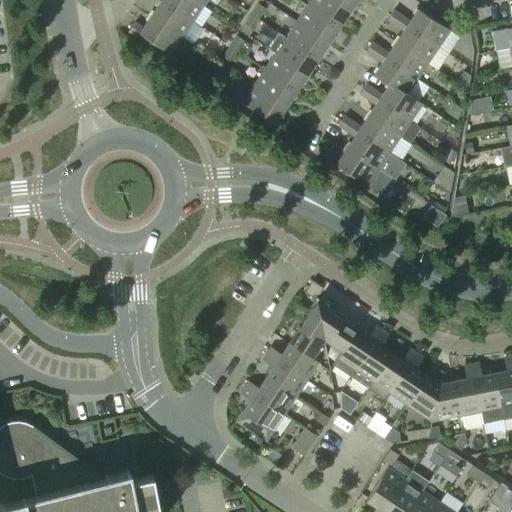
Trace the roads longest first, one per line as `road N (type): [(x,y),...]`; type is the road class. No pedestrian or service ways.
road 1 (tertiary): [(511,285),(476,287),(425,275),(291,193),(248,184),(174,185)]
road 2 (residential): [(182,425),(280,268)]
road 3 (unknown): [(300,138),(394,0)]
road 4 (residential): [(312,511),(182,425)]
road 5 (tertiary): [(0,299),(63,341),(130,340)]
